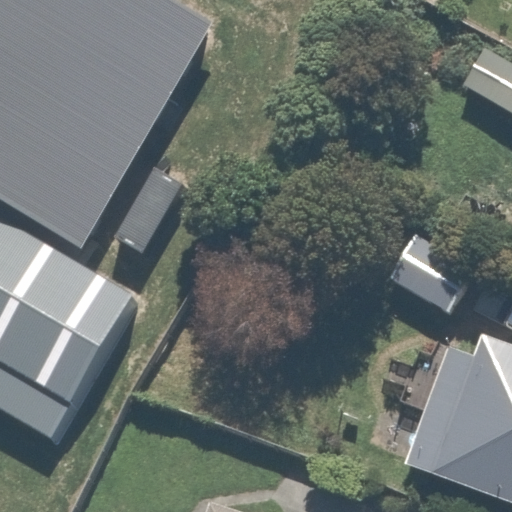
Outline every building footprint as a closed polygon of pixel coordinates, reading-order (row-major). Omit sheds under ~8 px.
[(210,51),(119,0),(0,0),(0,214),(89,265),(210,51)] [(511,69),(484,51),(457,92),(511,127),(511,69)] [(304,255),(244,223),(179,345),(239,377),(304,255)] [(483,270),(412,233),(383,289),(454,326),(483,270)] [(401,473),(511,507),(511,351),(445,330),(401,473)]
